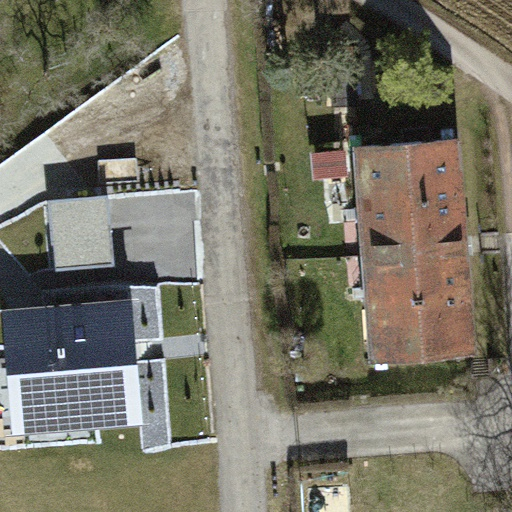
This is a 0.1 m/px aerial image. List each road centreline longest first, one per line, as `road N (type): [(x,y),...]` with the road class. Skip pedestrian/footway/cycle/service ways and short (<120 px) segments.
road 1 (residential): [(250,511),(212,0)]
road 2 (track): [(387,0),(446,27),(511,78)]
